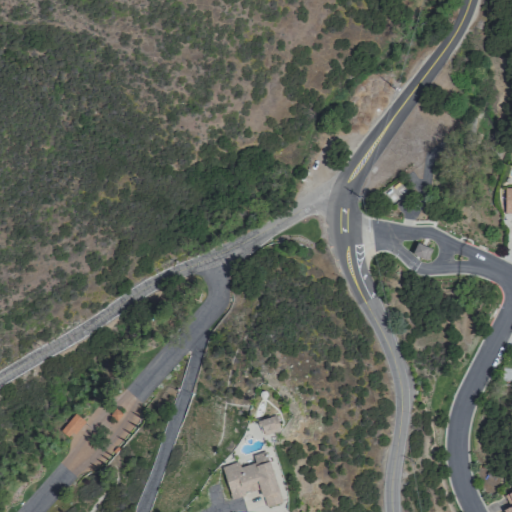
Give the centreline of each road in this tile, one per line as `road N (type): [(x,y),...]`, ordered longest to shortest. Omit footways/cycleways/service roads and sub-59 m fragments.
road 1 (residential): [(311,205),(150,287),(0,380)]
road 2 (secondary): [(392,511),(402,396),(357,286),(346,236)]
road 3 (residential): [(214,259),(222,295),(216,311),(99,436)]
road 4 (residential): [(473,511),(458,474),(458,427),(511,306)]
road 5 (primary): [(352,181),(469,0)]
